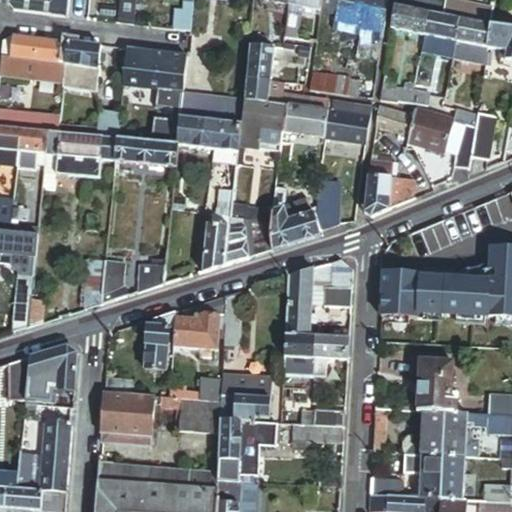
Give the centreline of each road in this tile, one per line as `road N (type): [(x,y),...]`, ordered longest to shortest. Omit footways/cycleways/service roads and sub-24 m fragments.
road 1 (residential): [(371,237),(95,327)]
road 2 (residential): [(355,511),(371,237)]
road 3 (residential): [(0,24),(187,45)]
road 4 (residential): [(81,511),(95,327)]
road 5 (residential): [(511,179),(371,237)]
